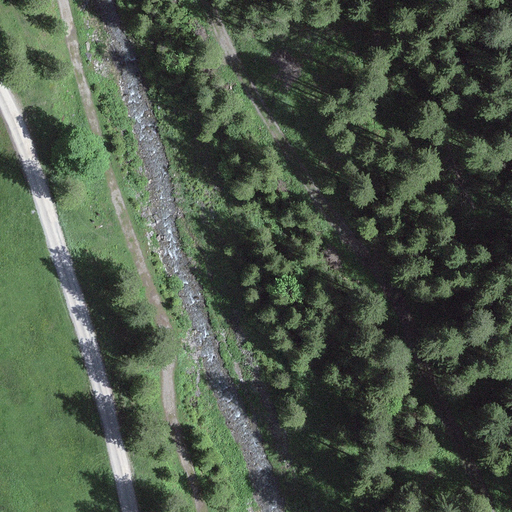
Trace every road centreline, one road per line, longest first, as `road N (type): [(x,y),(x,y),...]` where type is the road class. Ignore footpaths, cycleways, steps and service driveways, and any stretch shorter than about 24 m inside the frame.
road 1 (track): [(489,511),(391,271),(272,147),(212,0)]
road 2 (track): [(0,87),(33,163),(111,406),(134,511)]
